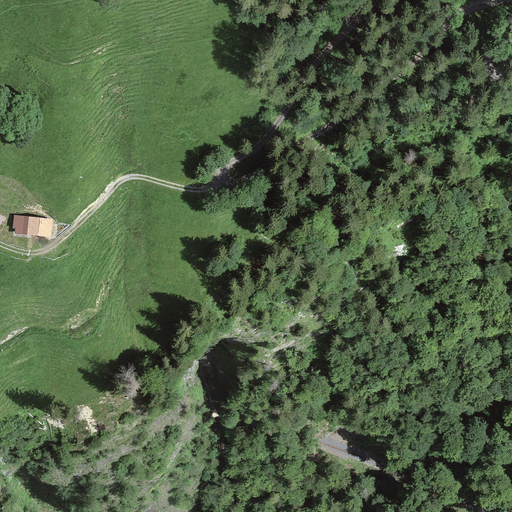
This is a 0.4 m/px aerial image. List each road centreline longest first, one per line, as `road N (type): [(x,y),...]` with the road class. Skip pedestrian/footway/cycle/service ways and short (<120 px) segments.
road 1 (track): [(362,0),(271,131),(219,168),(226,183),(333,123),(419,56),(461,10),(491,0)]
road 2 (track): [(0,243),(32,253),(55,241),(123,178),(204,190),(219,179)]
